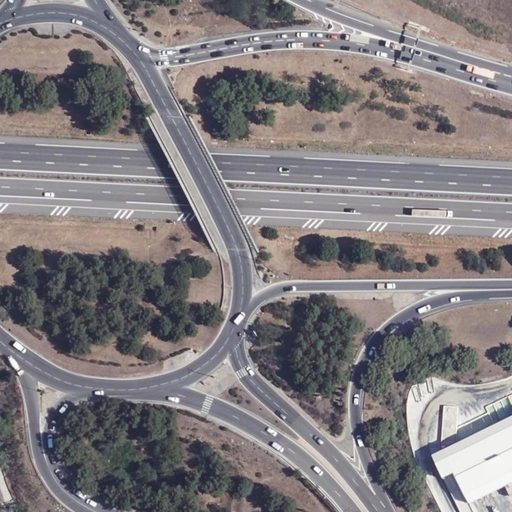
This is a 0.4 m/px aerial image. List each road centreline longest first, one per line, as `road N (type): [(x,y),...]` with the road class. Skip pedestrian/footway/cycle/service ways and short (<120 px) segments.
road 1 (motorway): [(0,186),(511,212)]
road 2 (motorway): [(511,181),(0,156)]
road 3 (motorway): [(478,71),(341,42),(260,42),(164,57),(134,52)]
road 4 (motorway): [(381,511),(355,413),(368,355),(389,329),(431,303),(511,294)]
road 5 (secondary): [(238,315),(237,248),(134,52)]
road 6 (motorway): [(238,315),(266,293),(301,285),(511,284)]
road 7 (secondary): [(146,386),(268,432),(352,511)]
road 8 (secondary): [(381,511),(259,388),(230,331)]
road 9 (motorway): [(478,71),(296,0)]
